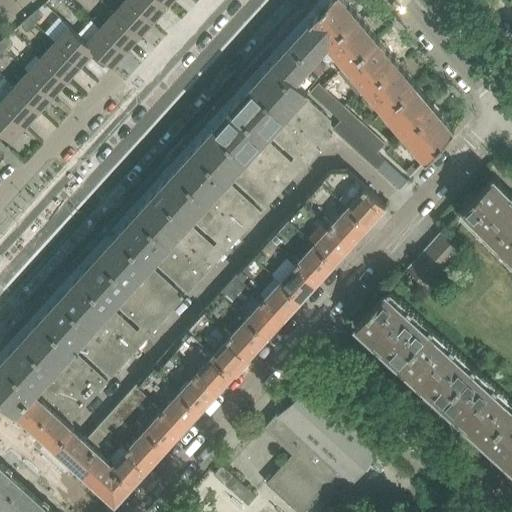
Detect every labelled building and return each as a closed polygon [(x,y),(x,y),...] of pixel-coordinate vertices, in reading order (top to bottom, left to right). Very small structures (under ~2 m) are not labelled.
[(155,21),(132,0),(125,0),(114,12),(141,36),(155,21)] [(168,5),(162,0),(132,0),(155,21),(168,5)] [(348,62),(378,36),(347,0),(328,0),(312,18),(330,40),(348,62)] [(38,9),(30,16),(35,23),(43,16),(38,9)] [(141,36),(114,12),(101,27),(127,51),(141,36)] [(30,16),(22,23),(27,30),(35,23),(30,16)] [(267,67),(253,83),(320,144),(330,133),(326,128),(330,123),(330,119),(302,92),(318,75),(308,65),(316,55),(330,40),(312,18),(311,19),(277,56),(267,67)] [(68,27),(54,42),(81,66),(95,50),(86,42),(68,27)] [(86,42),(95,50),(113,66),(127,51),(101,27),(86,42)] [(6,36),(0,41),(0,44),(4,50),(12,43),(6,36)] [(378,36),(348,62),(387,108),(417,83),(378,36)] [(54,42),(40,57),(67,81),(81,66),(54,42)] [(316,55),(308,65),(318,75),(326,65),(316,55)] [(40,57),(27,72),(53,96),(67,81),(40,57)] [(27,72),(13,87),(40,111),(53,96),(27,72)] [(318,82),(311,90),(317,95),(324,87),(318,82)] [(253,83),(229,109),(215,124),(282,186),(298,168),(264,137),(268,132),(303,163),(320,144),(253,83)] [(417,83),(387,108),(428,158),(455,128),(417,83)] [(13,87),(0,101),(26,126),(40,111),(13,87)] [(324,87),(317,95),(323,100),(330,93),(324,87)] [(330,93),(323,100),(329,106),(336,98),(330,93)] [(336,98),(329,106),(335,111),(342,104),(336,98)] [(0,101),(0,129),(12,141),(26,126),(0,101)] [(342,104),(335,111),(342,118),(349,110),(344,105),(342,104)] [(342,118),(341,119),(347,124),(354,116),(349,110),(342,118)] [(354,116),(347,124),(352,129),(360,121),(354,116)] [(341,119),(333,128),(339,133),(347,124),(341,119)] [(360,121),(352,129),(358,134),(365,126),(360,121)] [(215,124),(190,152),(176,167),(243,229),(260,210),(226,178),(230,174),(265,205),(282,186),(215,124)] [(347,124),(339,133),(344,138),(352,129),(347,124)] [(365,126),(358,134),(363,140),(371,131),(365,126)] [(352,129),(344,138),(350,143),(358,134),(352,129)] [(371,131),(363,140),(369,145),(376,136),(371,131)] [(358,134),(350,143),(355,148),(363,140),(358,134)] [(376,136),(369,145),(374,150),(376,151),(384,143),(376,136)] [(369,145),(363,140),(355,148),(361,153),(369,145)] [(374,150),(369,145),(361,153),(366,158),(374,150)] [(376,151),(374,150),(366,158),(372,163),(380,155),(376,151)] [(385,160),(380,155),(372,163),(377,168),(385,160)] [(391,165),(385,160),(377,168),(383,173),(391,165)] [(397,170),(391,165),(383,173),(388,178),(397,170)] [(411,165),(406,170),(411,174),(416,169),(411,165)] [(176,167),(152,194),(138,209),(205,271),(222,253),(188,222),(192,217),(226,248),(243,229),(176,167)] [(330,170),(322,180),(369,222),(386,203),(385,203),(348,170),(330,170)] [(402,175),(397,170),(388,178),(394,184),(402,175)] [(408,179),(402,175),(394,184),(400,188),(408,179)] [(511,243),(511,194),(494,177),(463,209),(505,251),(511,243)] [(322,180),(305,198),(352,241),(369,222),(322,180)] [(305,198),(288,217),(335,259),(352,241),(305,198)] [(100,251),(166,314),(183,295),(148,264),(153,259),(188,290),(205,271),(138,209),(100,251)] [(288,217),(271,235),(318,278),(335,259),(288,217)] [(432,242),(451,260),(460,251),(440,234),(432,242)] [(271,235),(255,254),(301,297),(318,278),(271,235)] [(423,252),(443,269),(451,260),(432,242),(423,252)] [(100,251),(75,279),(61,294),(128,356),(145,337),(110,306),(115,300),(150,332),(166,314),(100,251)] [(443,269),(423,252),(416,259),(436,277),(443,269)] [(255,254),(238,272),(285,315),(301,297),(255,254)] [(436,277),(416,259),(408,269),(427,286),(436,277)] [(238,272),(221,291),(268,333),(285,315),(238,272)] [(221,291),(204,309),(251,352),(268,333),(221,291)] [(398,364),(429,331),(386,292),(356,326),(398,364)] [(61,294),(36,321),(23,336),(90,398),(106,380),(71,348),(76,343),(111,374),(128,356),(61,294)] [(204,309),(188,328),(234,370),(248,355),(251,352),(204,309)] [(188,328),(171,346),(217,389),(234,370),(188,328)] [(442,403),(471,370),(429,331),(398,364),(442,403)] [(0,394),(54,444),(66,455),(116,500),(132,482),(87,439),(84,436),(71,426),(68,422),(76,413),(81,408),(90,398),(23,336),(0,361),(0,394)] [(171,346),(154,365),(200,407),(217,389),(171,346)] [(154,365),(137,383),(184,426),(200,407),(154,365)] [(484,442),(511,412),(511,407),(471,370),(442,403),(484,442)] [(137,383),(120,402),(167,444),(184,426),(137,383)] [(352,469),(356,473),(378,449),(379,449),(309,386),(287,410),(283,415),(278,411),(264,427),(286,446),(293,453),(329,485),(328,485),(333,489),(335,488),(352,469)] [(120,402),(104,420),(150,463),(167,444),(120,402)] [(511,467),(511,412),(484,442),(511,467)] [(104,420),(87,439),(133,481),(150,463),(104,420)] [(280,467),(279,468),(266,482),(299,511),(303,511),(328,485),(329,485),(293,453),(280,467)] [(0,500),(0,501),(5,505),(12,511),(55,511),(20,480),(0,461),(0,500)] [(222,464),(214,473),(225,483),(233,474),(222,464)] [(257,495),(238,478),(233,474),(225,483),(230,487),(249,504),(257,495)]
